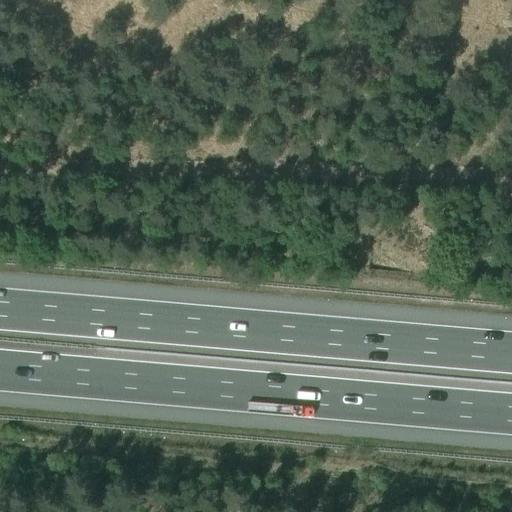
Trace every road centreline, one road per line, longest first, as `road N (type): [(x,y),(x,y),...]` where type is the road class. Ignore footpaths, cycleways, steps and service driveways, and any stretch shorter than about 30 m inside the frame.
road 1 (motorway): [(511,357),(0,314)]
road 2 (motorway): [(0,370),(511,413)]
road 3 (track): [(0,165),(511,176)]
